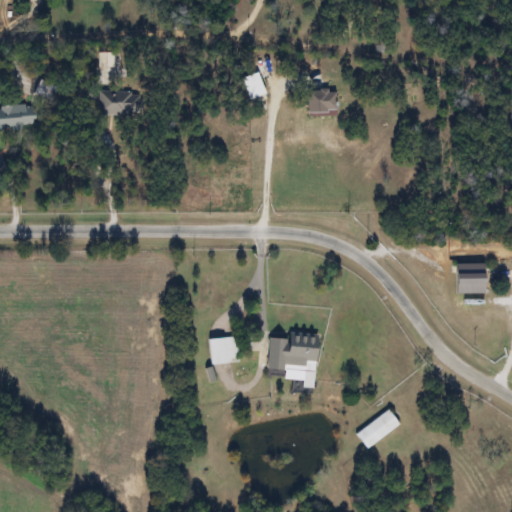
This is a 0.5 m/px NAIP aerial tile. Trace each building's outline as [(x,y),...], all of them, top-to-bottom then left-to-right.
[(38,94),(54,101),(60,86),(44,79),(38,94)] [(140,92),(103,92),(103,115),(140,115),(140,92)] [(0,128),(37,128),(37,107),(0,107),(0,128)] [(461,295),(491,295),(491,264),(461,264),(461,295)] [(307,372),(306,388),(318,388),(321,335),(289,333),(289,339),(272,338),(270,370),(307,372)] [(240,363),(237,337),(212,339),(215,365),(240,363)] [(359,436),(371,450),(401,422),(389,409),(359,436)]
